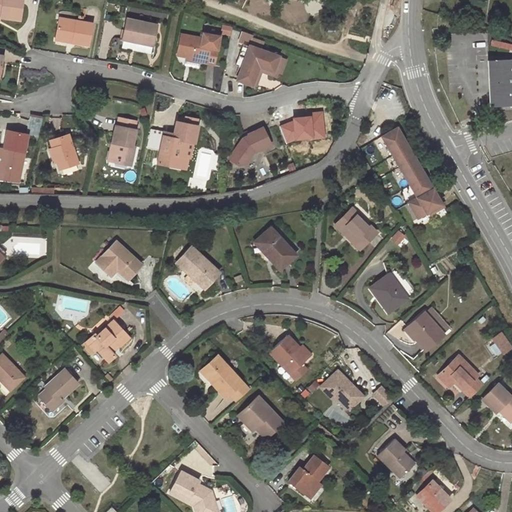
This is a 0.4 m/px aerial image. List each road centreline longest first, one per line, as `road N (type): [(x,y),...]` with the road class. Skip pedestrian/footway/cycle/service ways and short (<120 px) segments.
road 1 (residential): [(147,375),(221,313),(297,303),(325,310),(359,334),(467,447),(511,462)]
road 2 (residential): [(0,202),(167,206),(268,193),(332,167),(365,96)]
road 3 (residential): [(365,96),(303,93),(225,106),(126,74),(38,58)]
road 4 (unknown): [(0,274),(146,285),(198,327)]
road 5 (residential): [(147,375),(264,498),(266,511)]
road 6 (track): [(187,0),(333,50),(345,35)]
road 7 (residential): [(39,474),(147,375)]
road 8 (unclassified): [(446,148),(511,257)]
